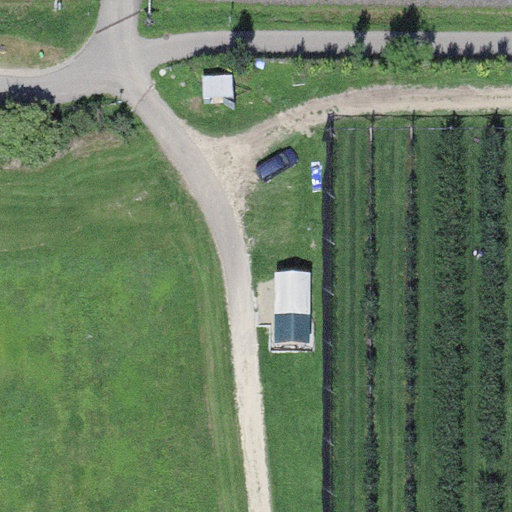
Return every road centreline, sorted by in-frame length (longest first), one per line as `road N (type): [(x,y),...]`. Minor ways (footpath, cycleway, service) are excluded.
road 1 (track): [(258,511),(242,272),(221,207),(180,141),(135,93),(117,41),(123,0)]
road 2 (track): [(0,90),(69,90),(123,64),(189,48),(511,46)]
